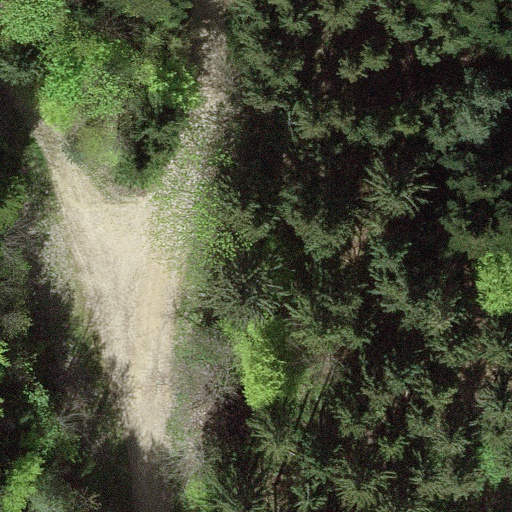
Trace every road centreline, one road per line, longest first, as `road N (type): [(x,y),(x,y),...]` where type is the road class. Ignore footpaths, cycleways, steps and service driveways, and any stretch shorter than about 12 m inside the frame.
road 1 (track): [(205,0),(185,187),(145,312),(141,511)]
road 2 (track): [(145,312),(96,192),(48,111),(0,61)]
